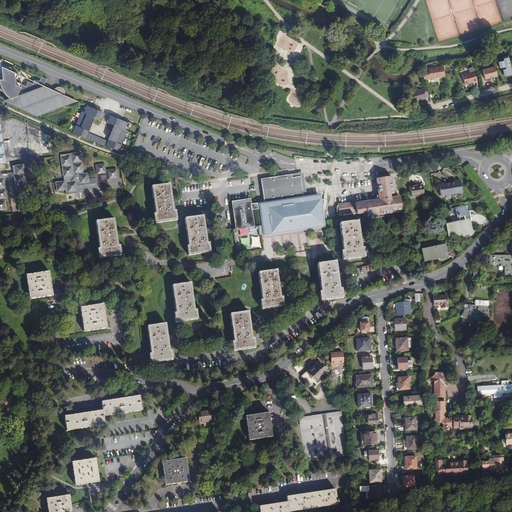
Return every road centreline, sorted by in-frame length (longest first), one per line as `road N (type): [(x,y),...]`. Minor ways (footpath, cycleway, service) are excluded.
road 1 (secondary): [(0,48),(295,164),(377,167),(455,157),(485,166)]
road 2 (residential): [(196,395),(165,381),(38,363),(35,346),(54,338),(54,323)]
road 3 (tertiary): [(196,395),(264,377),(353,304),(379,294)]
road 4 (residential): [(379,294),(393,501)]
road 5 (tertiary): [(108,511),(196,395)]
road 6 (track): [(511,28),(453,46),(381,46)]
road 7 (tertiary): [(427,282),(449,272),(501,221),(506,198)]
road 8 (unclassified): [(511,481),(393,501)]
road 9 (residential): [(427,282),(431,327),(462,368),(456,389)]
